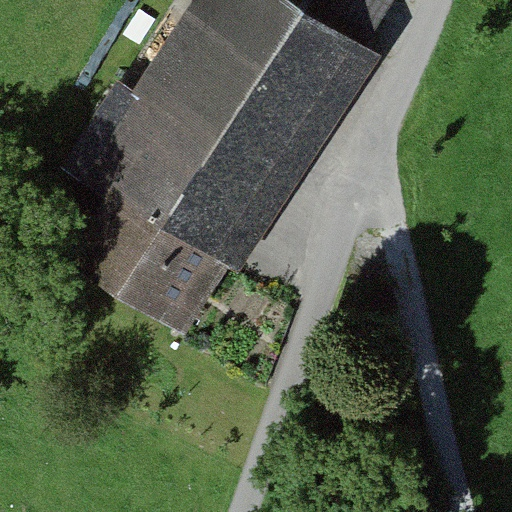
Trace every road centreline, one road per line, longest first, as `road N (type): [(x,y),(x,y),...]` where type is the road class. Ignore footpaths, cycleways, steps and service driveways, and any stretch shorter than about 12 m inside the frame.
road 1 (residential): [(432,0),(243,511)]
road 2 (track): [(376,151),(466,511)]
